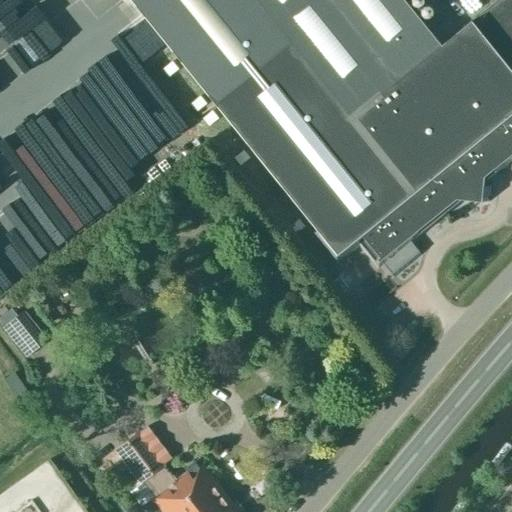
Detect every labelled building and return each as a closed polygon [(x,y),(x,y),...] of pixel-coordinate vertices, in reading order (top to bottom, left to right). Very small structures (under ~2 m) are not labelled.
[(19,0),(0,4),(0,37),(51,26),(48,11),(38,13),(34,0),(19,0)] [(399,0),(132,0),(336,253),(361,234),(367,242),(362,246),(373,259),(378,255),(381,259),(406,238),(411,245),(422,236),(416,230),(456,198),(489,202),(491,185),(483,176),(493,168),(499,175),(509,166),(504,159),(511,152),(511,0),(494,0),(437,46),(399,0)] [(339,294),(348,287),(339,275),(330,283),(339,294)] [(2,325),(26,355),(47,338),(23,308),(2,325)] [(164,464),(165,463),(140,430),(115,449),(108,454),(118,467),(125,462),(140,482),(129,491),(140,505),(153,495),(154,496),(152,498),(163,511),(239,511),(237,511),(236,511),(231,505),(233,503),(203,464),(189,474),(187,471),(176,480),(164,464)]
